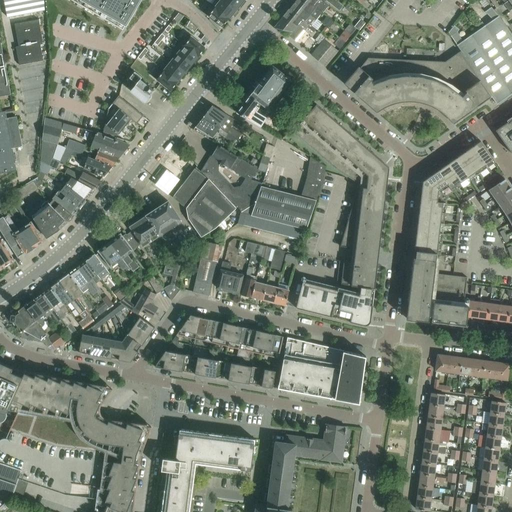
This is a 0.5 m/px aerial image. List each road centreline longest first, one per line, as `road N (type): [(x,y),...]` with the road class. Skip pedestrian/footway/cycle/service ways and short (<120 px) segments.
road 1 (tertiary): [(0,299),(82,233),(229,52)]
road 2 (residential): [(387,346),(184,300),(131,376)]
road 3 (residential): [(405,155),(253,22)]
road 4 (residential): [(406,511),(429,341)]
road 5 (residential): [(388,336),(406,175)]
road 6 (residential): [(131,376),(269,402)]
road 7 (residential): [(0,339),(41,359),(131,376)]
